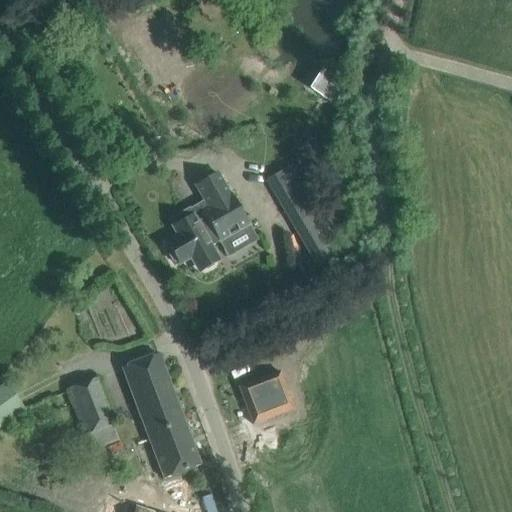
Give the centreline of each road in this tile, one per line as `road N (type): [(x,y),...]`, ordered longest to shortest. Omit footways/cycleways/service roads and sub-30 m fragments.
road 1 (unclassified): [(245,511),(215,420),(147,270),(0,38)]
road 2 (track): [(454,511),(391,282),(372,117),(378,71)]
road 3 (track): [(277,331),(391,282)]
